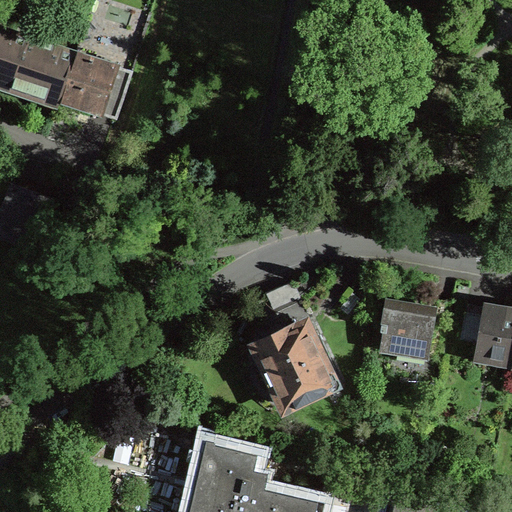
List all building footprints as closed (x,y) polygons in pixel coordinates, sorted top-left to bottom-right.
[(0,27),(0,79),(59,99),(75,52),(76,50),(1,25),(0,27)] [(75,52),(59,99),(96,111),(115,117),(132,70),(75,52)] [(0,234),(35,247),(51,200),(18,188),(12,186),(0,220),(0,234)] [(70,224),(80,197),(71,194),(62,221),(70,224)] [(281,315),(288,329),(281,332),(260,342),(256,351),(261,361),(261,366),(262,370),(263,374),(265,378),(267,382),(270,386),(273,389),(276,392),(281,403),(290,406),(335,384),(336,382),(314,336),(309,338),(302,323),(311,319),(292,280),(266,293),(277,317),(281,315)] [(384,331),(381,349),(442,359),(453,300),(431,296),(428,312),(419,311),(413,310),(414,303),(386,299),(380,330),(384,331)] [(511,361),(511,310),(467,303),(462,332),(478,335),(475,350),(496,354),(495,359),(511,361)] [(476,511),(329,479),(326,495),(265,481),(267,473),(259,471),(265,449),(207,434),(188,511),(476,511)]
